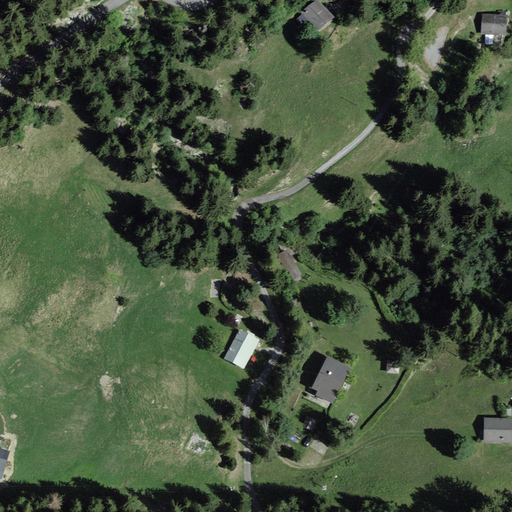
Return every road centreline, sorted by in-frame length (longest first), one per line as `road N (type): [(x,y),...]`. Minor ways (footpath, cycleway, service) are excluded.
road 1 (unclassified): [(260,511),(248,484),(247,404),(276,358),(279,337),(239,239),(240,209),(293,189),(368,129),(394,85),(404,36),(438,0)]
road 2 (track): [(120,0),(0,86)]
